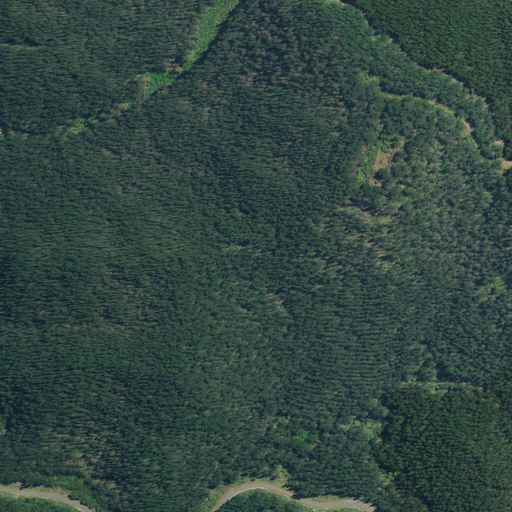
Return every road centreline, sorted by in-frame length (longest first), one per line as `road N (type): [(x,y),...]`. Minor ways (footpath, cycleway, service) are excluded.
road 1 (track): [(511,157),(502,152),(485,99),(346,0)]
road 2 (track): [(356,511),(345,495),(280,495),(211,511)]
